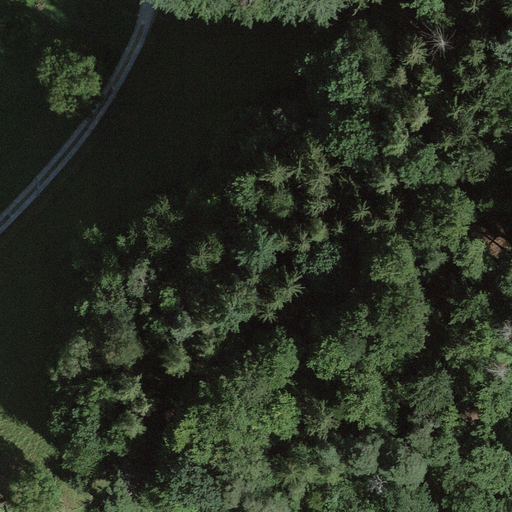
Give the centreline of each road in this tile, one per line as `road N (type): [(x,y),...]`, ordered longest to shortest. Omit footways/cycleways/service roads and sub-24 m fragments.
road 1 (track): [(511,103),(392,226),(188,383),(144,443),(147,483)]
road 2 (track): [(137,0),(128,68),(53,167),(0,221)]
